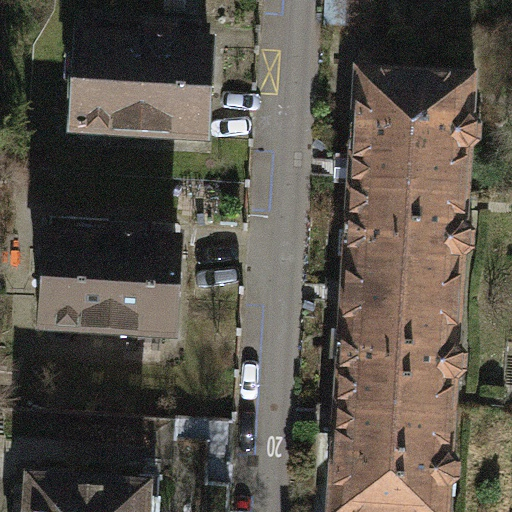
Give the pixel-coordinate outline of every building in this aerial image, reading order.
[(121,38),(74,37),(77,93),(67,96),(67,120),(80,136),(100,134),(102,130),(203,135),(207,43),(175,41),(175,23),(121,23),(121,38)] [(352,183),(463,189),(466,151),(477,143),(477,125),(468,115),(470,78),(358,67),(352,183)] [(463,189),(352,183),(338,405),(449,412),(452,375),(463,372),(462,350),(452,345),(458,255),(468,252),(470,228),(460,221),(463,189)] [(145,219),(47,213),(45,290),(35,301),(32,318),(54,335),(70,335),(76,326),(172,333),(174,239),(143,234),(145,219)] [(449,412),(338,405),(333,511),(442,511),(443,488),(455,476),(457,461),(446,451),(449,412)] [(33,481),(32,511),(136,511),(138,485),(33,481)]
